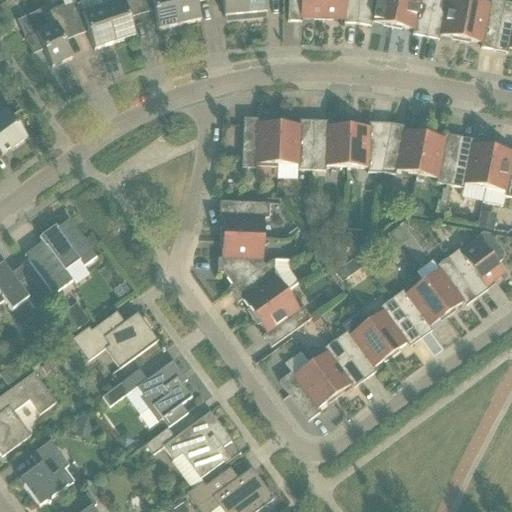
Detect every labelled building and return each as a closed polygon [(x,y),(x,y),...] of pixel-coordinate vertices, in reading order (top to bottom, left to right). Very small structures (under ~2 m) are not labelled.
[(114,45),(98,0),(85,0),(78,3),(79,6),(64,11),(73,34),(86,29),(94,52),(114,45)] [(127,16),(140,12),(136,0),(120,0),(121,3),(103,9),(99,0),(98,0),(114,45),(135,38),(127,16)] [(172,0),(136,0),(140,12),(153,8),(158,32),(179,27),(172,0)] [(195,0),(172,0),(179,27),(200,23),(195,0)] [(245,22),(243,0),(222,0),(224,19),(226,19),(227,23),(245,22)] [(243,0),(245,22),(265,20),(265,15),(267,15),(265,0),(243,0)] [(323,20),(323,0),(287,0),(288,3),(287,23),(301,24),(302,19),(323,20)] [(357,26),(358,0),(323,0),(323,20),(344,21),(343,25),(357,26)] [(358,0),(357,26),(371,28),(372,24),(392,28),(397,0),(358,0)] [(425,39),(433,0),(397,0),(392,28),(413,32),(412,37),(425,39)] [(461,41),(468,2),(457,0),(433,0),(425,39),(439,42),(440,37),(461,41)] [(494,53),(503,4),(490,1),(489,6),(468,2),(461,41),(481,45),(480,50),(494,53)] [(511,51),(511,5),(503,4),(494,53),(507,55),(508,51),(511,51)] [(61,39),(73,34),(64,11),(63,7),(41,17),(47,30),(25,40),(32,57),(43,52),(51,70),(71,61),(61,39)] [(0,115),(0,156),(1,158),(27,139),(6,111),(0,115)] [(276,167),(278,127),(257,126),(257,121),(243,121),(241,170),(256,171),(255,166),(276,167)] [(311,173),(313,123),(299,123),(299,127),(278,127),(276,167),(297,168),(297,173),(311,173)] [(346,169),(348,129),(327,128),(327,124),(313,123),(311,173),(325,174),(325,169),(346,169)] [(381,176),(391,126),(369,125),(369,130),(348,129),(346,169),(367,170),(367,175),(381,176)] [(416,177),(424,137),(403,133),(404,129),(391,126),(381,176),(381,175),(394,178),(395,173),(416,177)] [(449,188),(459,139),(445,137),(444,141),(424,137),(416,177),(436,181),(435,186),(449,188)] [(484,190),(492,151),(472,147),(473,142),(459,139),(449,188),(462,191),(463,186),(484,190)] [(511,154),(492,151),(484,190),(505,194),(504,199),(511,200),(511,154)] [(223,219),(223,239),(262,241),(263,220),(268,220),(269,206),(219,204),(219,218),(223,219)] [(496,216),(480,213),(476,230),(492,233),(496,216)] [(42,234),(41,238),(39,239),(45,248),(27,261),(53,297),(72,283),(64,273),(78,263),(83,269),(96,259),(68,221),(57,229),(55,227),(53,229),(50,229),(46,229),(44,231),(42,234)] [(361,231),(346,230),(345,248),(361,248),(361,231)] [(481,235),(474,240),(477,244),(461,256),(458,252),(447,260),(477,300),(488,292),(485,288),(502,275),(496,266),(501,262),(502,255),(489,236),(481,235)] [(262,263),(262,261),(262,241),(223,239),(222,260),(217,260),(216,275),(223,275),(233,290),(234,290),(265,268),(264,267),(262,263)] [(305,255),(312,250),(308,244),(301,249),(305,255)] [(477,300),(447,260),(436,268),(439,272),(422,284),(446,317),(463,304),(465,308),(477,300)] [(274,276),(274,263),(272,263),(265,268),(234,290),(233,290),(229,293),(238,304),(242,301),(254,318),(286,295),(274,276)] [(2,266),(0,267),(0,305),(4,303),(11,313),(27,302),(34,311),(47,302),(34,285),(23,294),(2,266)] [(342,269),(334,275),(341,284),(349,279),(342,269)] [(429,329),(446,317),(422,284),(405,297),(402,293),(391,301),(420,341),(432,333),(429,329)] [(298,312),(286,295),(254,318),(266,335),(262,338),(271,350),(311,321),(302,309),(298,312)] [(420,341),(391,301),(380,309),(383,313),(366,326),(390,358),(406,345),(409,349),(420,341)] [(89,326),(75,308),(64,316),(77,335),(89,326)] [(390,358),(366,326),(357,314),(340,327),(346,334),(335,342),(364,382),(375,374),(373,370),(390,358)] [(72,341),(71,342),(87,364),(104,352),(110,348),(117,357),(111,362),(119,372),(141,355),(157,343),(149,332),(152,330),(144,319),(141,321),(137,315),(120,329),(111,318),(91,333),(88,329),(72,341)] [(364,382),(335,342),(324,351),(326,354),(310,367),(333,399),(350,387),(353,390),(364,382)] [(156,375),(136,390),(142,399),(139,401),(147,412),(139,418),(148,431),(162,421),(168,430),(187,416),(181,407),(191,399),(177,380),(182,377),(172,363),(156,375)] [(316,411),(333,399),(310,367),(293,379),(290,375),(278,384),(308,424),(319,415),(316,411)] [(0,399),(0,457),(2,459),(18,447),(30,438),(13,415),(28,403),(39,418),(55,405),(33,375),(5,396),(0,399)] [(109,410),(128,396),(121,385),(101,400),(109,410)] [(151,443),(144,447),(151,457),(162,449),(173,463),(181,457),(199,482),(208,475),(224,463),(217,454),(230,445),(231,445),(232,444),(209,414),(208,414),(208,415),(174,441),(167,431),(151,443)] [(23,488),(34,504),(39,510),(44,506),(50,506),(51,501),(73,485),(63,472),(68,468),(50,444),(30,458),(37,469),(24,478),(23,488)] [(220,511),(259,511),(262,510),(268,510),(269,504),(273,501),(270,497),(271,492),(266,491),(251,471),(232,485),(224,474),(204,488),(202,485),(186,496),(196,511),(214,511),(218,509),(220,511)] [(92,511),(91,510),(96,507),(87,495),(64,511),(92,511)] [(187,511),(181,503),(168,511),(187,511)]
